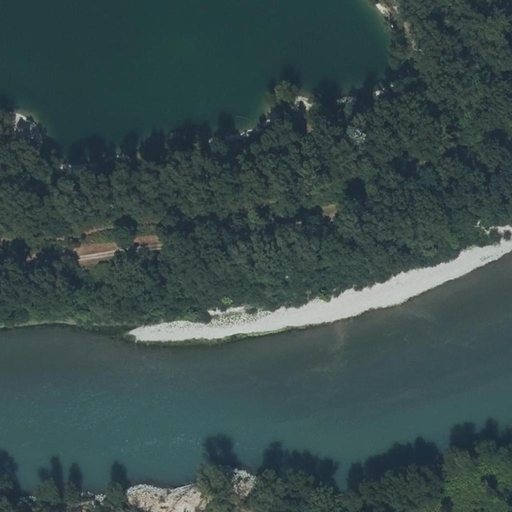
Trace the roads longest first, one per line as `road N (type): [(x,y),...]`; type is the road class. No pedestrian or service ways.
road 1 (track): [(0,264),(265,234),(511,169)]
road 2 (track): [(330,124),(403,102),(421,86),(426,63),(392,0)]
road 3 (track): [(0,166),(60,190),(121,179)]
